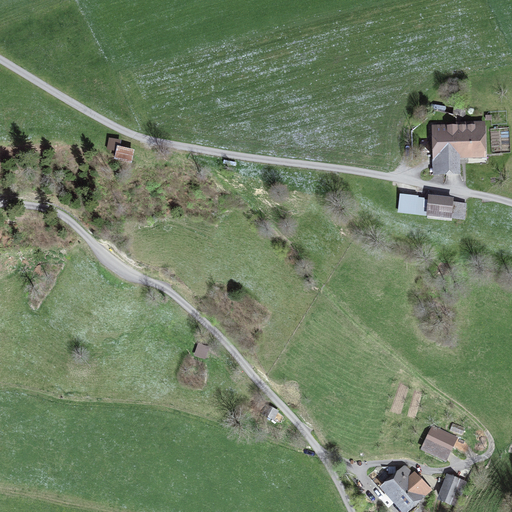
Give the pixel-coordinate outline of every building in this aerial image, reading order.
[(466,127),(465,108),(454,106),(452,115),(456,119),(456,127),(433,128),(435,173),(457,173),(457,155),(482,155),(481,126),(466,127)] [(116,159),(131,162),(133,152),(118,149),(120,143),(110,141),(109,147),(118,149),(116,159)] [(450,218),(452,203),(429,200),(428,215),(450,218)] [(400,224),(418,225),(419,205),(400,204),(400,224)] [(205,350),(198,346),(195,353),(203,356),(205,350)] [(268,407),(264,415),(272,419),(276,411),(268,407)] [(423,449),(445,460),(452,447),(429,436),(423,449)] [(405,466),(384,486),(406,511),(428,490),(405,466)] [(458,481),(450,478),(441,500),(450,504),(458,481)]
